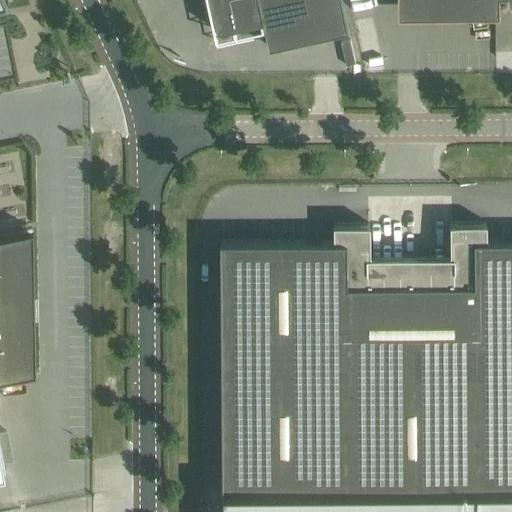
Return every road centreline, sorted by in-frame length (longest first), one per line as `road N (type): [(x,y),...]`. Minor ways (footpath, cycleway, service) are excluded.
road 1 (unknown): [(125,91),(51,109),(52,417)]
road 2 (unclassified): [(143,130),(149,511)]
road 3 (unclassified): [(143,130),(511,128)]
road 4 (unclassified): [(82,0),(143,130)]
